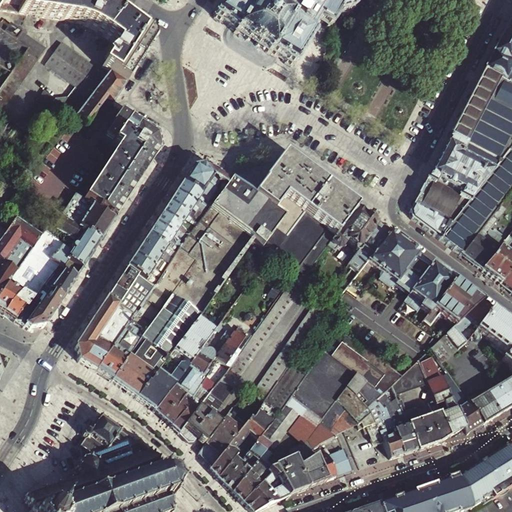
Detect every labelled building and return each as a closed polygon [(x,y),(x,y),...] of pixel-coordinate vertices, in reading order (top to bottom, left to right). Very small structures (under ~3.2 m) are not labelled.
[(151,39),(150,38),(105,6),(91,0),(0,0),(0,11),(76,24),(89,29),(103,37),(115,46),(100,69),(108,75),(124,85),(150,45),(151,43),(151,42),(152,41),(151,39)] [(223,0),(220,4),(219,3),(217,6),(219,7),(215,13),(214,12),(212,14),(214,15),(212,17),(214,18),(213,19),(219,23),(220,22),(230,28),(229,29),(234,32),(233,34),(237,36),(238,35),(248,42),(247,42),(249,44),(250,43),(255,46),(255,47),(257,49),(257,48),(265,52),(264,53),(269,56),(270,54),(274,57),(274,56),(285,62),(284,63),(290,68),(291,66),(292,67),(293,65),(295,66),(296,63),(295,62),(299,56),(300,57),(301,55),(300,54),(304,48),(305,49),(306,46),(305,46),(309,40),(310,41),(312,38),(310,37),(312,35),(309,33),(311,30),(310,30),(313,25),(314,25),(316,23),(318,25),(319,24),(325,27),(324,28),(327,30),(329,27),(330,28),(331,25),(330,25),(334,19),(335,20),(336,17),(340,17),(340,16),(342,15),(344,14),(345,16),(349,14),(352,11),(351,10),(354,6),(356,6),(357,2),(357,0),(223,0)] [(223,35),(206,13),(185,47),(210,62),(223,35)] [(511,13),(481,73),(502,83),(507,73),(511,74),(511,13)] [(0,112),(0,113),(45,50),(9,24),(7,27),(3,33),(27,51),(10,74),(0,88),(0,112)] [(443,59),(451,34),(432,29),(425,53),(443,59)] [(90,91),(94,94),(108,75),(100,69),(94,69),(61,44),(44,66),(75,88),(67,98),(54,99),(44,91),(22,119),(33,128),(52,104),(71,117),(77,109),(85,99),(90,91)] [(511,190),(511,88),(502,83),(481,73),(445,142),(409,213),(411,220),(460,257),(499,207),(511,190)] [(105,101),(111,105),(124,85),(108,75),(94,94),(75,119),(84,125),(86,127),(105,101)] [(160,149),(157,134),(120,111),(111,126),(112,127),(104,138),(113,144),(121,132),(157,155),(160,149)] [(29,134),(33,128),(22,119),(17,125),(29,134)] [(55,213),(59,216),(104,155),(77,134),(84,125),(75,119),(70,128),(24,189),(45,207),(55,213)] [(82,201),(113,222),(157,155),(121,132),(113,144),(118,147),(82,201)] [(333,238),(354,209),(289,160),(278,162),(252,197),(272,212),(282,199),(333,238)] [(218,190),(222,192),(229,182),(206,167),(201,168),(218,190)] [(200,197),(211,206),(222,192),(218,190),(201,168),(191,170),(180,187),(197,198),(200,197)] [(0,172),(0,189),(9,177),(1,171),(0,172)] [(197,321),(200,317),(252,243),(260,251),(268,257),(272,252),(296,271),(304,278),(326,248),(333,238),(282,199),(272,212),(252,197),(229,182),(222,192),(211,206),(204,216),(196,226),(188,236),(181,245),(174,256),(153,290),(125,271),(123,274),(74,349),(77,363),(94,373),(127,326),(128,323),(144,334),(143,337),(126,360),(153,378),(156,374),(168,358),(197,321)] [(204,216),(211,206),(200,197),(197,198),(180,187),(173,197),(190,209),(193,208),(204,216)] [(99,243),(113,222),(82,201),(75,196),(62,218),(53,230),(66,238),(72,241),(79,229),(83,232),(99,243)] [(196,226),(204,216),(193,208),(190,209),(173,197),(166,208),(183,219),(186,219),(196,226)] [(460,257),(481,272),(504,242),(501,240),(503,238),(494,231),(492,233),(489,231),(504,211),(499,207),(460,257)] [(188,236),(196,226),(186,219),(183,219),(166,208),(159,218),(176,230),(179,229),(188,236)] [(389,234),(354,209),(333,238),(326,248),(333,253),(337,248),(340,248),(344,244),(346,243),(354,249),(354,250),(354,251),(354,252),(356,254),(346,267),(356,275),(365,263),(389,234)] [(49,236),(53,230),(62,218),(59,216),(55,213),(41,235),(47,240),(49,236)] [(173,240),(181,245),(188,236),(179,229),(176,230),(159,218),(152,229),(170,240),(173,240)] [(0,296),(18,274),(39,238),(14,220),(7,230),(0,240),(0,263),(2,265),(0,268),(0,296)] [(67,263),(80,272),(99,243),(83,232),(79,229),(72,241),(66,238),(62,244),(60,248),(56,254),(55,253),(53,257),(51,259),(49,262),(61,271),(67,263)] [(165,250),(174,256),(181,245),(173,240),(170,240),(152,229),(146,239),(163,251),(165,250)] [(62,244),(66,238),(53,230),(49,236),(62,244)] [(408,296),(431,266),(389,234),(365,263),(378,274),(377,275),(377,276),(377,277),(377,278),(378,279),(379,279),(378,281),(389,289),(390,288),(391,288),(393,288),(394,287),(395,286),(408,296)] [(42,277),(45,279),(52,268),(55,270),(52,275),(57,278),(59,276),(61,277),(62,276),(67,278),(69,275),(67,274),(69,271),(78,276),(80,272),(67,263),(61,271),(49,262),(51,259),(47,256),(44,260),(43,258),(39,255),(37,255),(47,240),(41,235),(39,238),(18,274),(0,296),(0,313),(3,315),(13,322),(22,309),(24,310),(35,297),(39,292),(34,288),(42,277)] [(511,295),(511,241),(507,238),(504,242),(481,272),(511,295)] [(125,271),(153,290),(174,256),(165,250),(163,251),(146,239),(125,271)] [(422,307),(430,313),(452,283),(431,266),(408,296),(403,303),(417,314),(422,307)] [(51,291),(62,300),(78,276),(69,271),(67,274),(69,275),(67,278),(62,276),(61,277),(51,291)] [(13,322),(22,328),(51,291),(61,277),(59,276),(57,278),(52,275),(45,286),(39,292),(35,297),(24,310),(22,309),(13,322)] [(237,382),(304,288),(300,284),(293,276),(291,279),(248,340),(228,369),(225,374),(237,382)] [(456,327),(480,303),(452,283),(430,313),(422,322),(430,328),(436,320),(440,315),(456,327)] [(31,331),(44,328),(62,300),(51,291),(22,328),(27,332),(31,331)] [(327,311),(331,305),(320,296),(319,296),(318,296),(317,297),(315,299),(317,301),(327,311)] [(283,374),(327,311),(317,301),(254,391),(265,400),(277,383),(283,374)] [(472,324),(477,328),(490,311),(480,303),(456,327),(453,329),(458,336),(471,324),(472,324)] [(331,305),(327,311),(342,323),(348,315),(346,314),(335,305),(331,305)] [(511,327),(490,311),(477,328),(475,332),(505,355),(500,362),(507,367),(511,374),(511,360),(511,359),(511,327)] [(162,402),(201,350),(214,332),(216,330),(219,325),(215,323),(210,330),(197,321),(168,358),(176,363),(164,380),(156,374),(153,378),(146,387),(145,387),(135,400),(154,412),(162,402)] [(110,383),(126,360),(143,337),(144,334),(128,323),(127,326),(94,373),(110,383)] [(179,418),(199,388),(217,362),(225,367),(244,340),(240,337),(243,332),(237,328),(234,333),(233,332),(230,336),(225,333),(219,341),(224,345),(216,356),(215,360),(212,358),(203,352),(201,350),(162,402),(154,412),(170,428),(179,418)] [(431,350),(440,364),(464,345),(458,336),(453,329),(451,331),(450,332),(447,335),(431,350)] [(391,388),(401,378),(398,376),(388,368),(367,353),(337,330),(299,385),(289,399),(320,423),(323,424),(332,426),(338,429),(339,430),(343,434),(360,425),(361,431),(367,429),(370,435),(375,438),(379,437),(371,419),(364,410),(374,403),(382,396),(383,395),(391,388)] [(414,367),(418,363),(421,359),(418,357),(411,364),(414,367)] [(456,410),(441,378),(431,358),(419,365),(427,386),(435,403),(436,406),(445,402),(449,413),(440,416),(449,439),(464,430),(454,411),(456,410)] [(145,387),(146,387),(153,378),(126,360),(110,383),(135,400),(145,387)] [(395,397),(427,386),(419,365),(418,363),(414,367),(401,378),(391,388),(395,397)] [(398,376),(401,378),(414,367),(411,364),(398,376)] [(218,481),(222,485),(243,459),(232,448),(238,447),(243,440),(245,437),(246,433),(257,441),(258,439),(274,420),(278,414),(289,399),(299,385),(283,374),(277,383),(265,400),(262,404),(263,404),(252,420),(250,418),(244,425),(210,469),(208,471),(218,481)] [(237,382),(225,374),(223,376),(219,382),(233,388),(237,382)] [(467,436),(482,426),(468,405),(465,401),(447,374),(441,378),(456,410),(454,411),(464,430),(467,436)] [(468,405),(482,426),(511,407),(511,378),(493,390),(475,401),(468,405)] [(178,435),(202,402),(203,401),(206,397),(202,395),(202,394),(204,391),(199,388),(179,418),(170,428),(178,435)] [(402,456),(416,452),(401,413),(399,407),(396,400),(390,403),(384,394),(382,396),(374,403),(376,405),(378,403),(383,410),(385,409),(387,412),(390,419),(402,456)] [(465,401),(468,405),(475,401),(472,397),(465,401)] [(304,457),(313,451),(317,448),(319,446),(336,438),(343,434),(339,430),(338,429),(332,426),(323,424),(320,423),(289,399),(278,414),(274,420),(258,439),(257,441),(252,447),(263,455),(258,461),(256,463),(252,466),(245,472),(247,474),(231,493),(248,511),(259,511),(289,498),(288,497),(290,497),(287,491),(285,487),(280,489),(279,487),(281,480),(281,478),(278,474),(275,473),(293,460),(295,463),(304,457)] [(202,402),(178,435),(187,444),(192,444),(196,439),(197,440),(211,421),(210,420),(213,417),(216,412),(202,402)] [(389,460),(402,456),(390,419),(387,412),(385,409),(383,410),(378,403),(376,405),(374,403),(364,410),(371,419),(379,437),(389,460)] [(449,439),(440,416),(436,406),(435,403),(426,405),(426,407),(429,417),(438,445),(439,445),(449,439)] [(420,420),(429,417),(426,407),(417,410),(420,420)] [(430,448),(420,420),(417,410),(414,409),(401,413),(416,452),(417,453),(430,448)] [(178,485),(180,485),(181,482),(178,482),(175,474),(177,472),(175,470),(173,472),(165,468),(165,465),(162,465),(162,468),(155,471),(154,465),(158,464),(157,462),(153,463),(150,458),(153,457),(152,455),(150,454),(150,453),(149,452),(150,451),(149,450),(148,451),(139,443),(140,442),(138,441),(136,441),(135,443),(132,441),(133,439),(132,438),(131,440),(120,432),(121,431),(119,430),(118,431),(101,419),(102,418),(100,417),(99,418),(98,417),(96,419),(98,420),(89,432),(86,430),(82,432),(81,438),(84,440),(78,448),(76,448),(76,449),(78,450),(79,460),(78,461),(79,463),(77,469),(75,468),(74,470),(78,472),(74,473),(77,481),(69,483),(68,481),(66,482),(67,484),(57,488),(56,484),(53,485),(54,489),(43,493),(42,490),(40,490),(41,493),(28,498),(26,495),(24,496),(25,499),(23,499),(25,505),(27,504),(30,511),(171,511),(174,511),(173,509),(169,510),(169,504),(172,503),(171,500),(168,502),(164,497),(172,494),(174,496),(176,495),(174,493),(178,485)] [(430,448),(438,445),(429,417),(420,420),(430,448)] [(197,455),(210,469),(244,425),(234,418),(230,423),(224,419),(218,427),(204,446),(197,455)] [(197,440),(204,446),(218,427),(211,421),(197,440)] [(334,479),(351,473),(336,438),(319,446),(327,459),(334,479)] [(470,510),(478,504),(488,498),(490,501),(511,488),(510,485),(511,483),(511,448),(510,445),(504,448),(489,458),(454,480),(459,489),(465,500),(470,510)] [(326,483),(334,479),(327,459),(319,446),(317,448),(313,451),(314,454),(326,483)] [(247,474),(245,472),(252,466),(256,463),(258,461),(263,455),(252,447),(243,459),(222,485),(231,493),(247,474)] [(305,491),(326,483),(314,454),(313,451),(304,457),(295,463),(297,469),(305,491)] [(290,497),(305,491),(297,469),(295,463),(293,460),(275,473),(278,474),(281,478),(281,480),(279,487),(280,489),(285,487),(287,491),(290,497)] [(28,469),(8,478),(17,497),(36,488),(28,469)] [(431,488),(401,498),(376,507),(377,511),(432,511),(448,489),(449,488),(454,480),(445,483),(431,488)] [(463,511),(470,510),(465,500),(459,489),(454,480),(449,488),(448,489),(432,511),(463,511)] [(478,504),(480,507),(490,501),(488,498),(478,504)]
